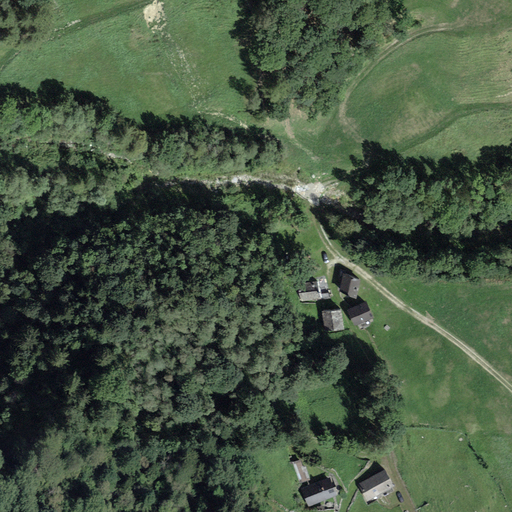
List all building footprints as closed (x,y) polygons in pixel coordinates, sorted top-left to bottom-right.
[(358,279),(344,276),(340,292),(354,296),(358,279)] [(319,299),(317,289),(306,290),(307,300),(319,299)] [(370,315),(364,303),(349,311),(355,323),(370,315)] [(339,311),(325,312),(327,329),(340,328),(339,311)] [(301,480),(310,478),(304,457),(296,459),(301,480)] [(393,484),(385,469),(359,484),(367,499),(393,484)] [(334,494),(328,480),(304,491),(310,504),(334,494)]
